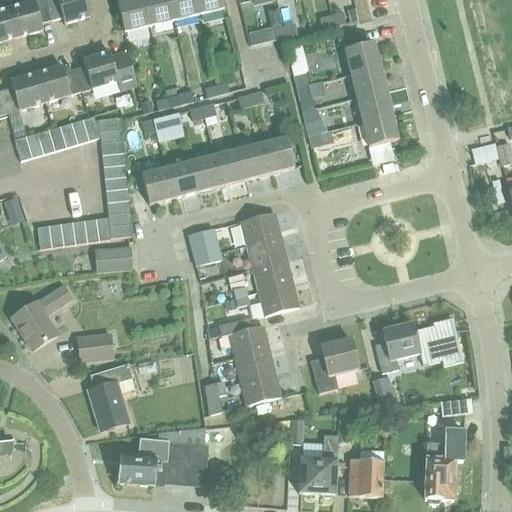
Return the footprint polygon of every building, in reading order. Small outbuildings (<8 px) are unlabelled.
[(46,0),(46,1),(53,24),(63,21),(64,27),(65,27),(92,19),(86,0),(46,0)] [(150,30),(143,0),(117,6),(125,36),(150,30)] [(168,0),(144,0),(143,0),(150,30),(174,24),(168,0)] [(194,0),(168,0),(174,24),(199,18),(194,0)] [(194,0),(199,18),(224,12),(221,0),(194,0)] [(505,0),(468,0),(474,48),(511,43),(505,0)] [(53,24),(46,1),(10,11),(18,40),(44,33),(42,27),(53,24)] [(0,45),(18,40),(10,11),(0,13),(0,45)] [(279,12),(267,15),(272,33),(283,30),(279,12)] [(355,12),(348,14),(351,25),(358,24),(355,12)] [(331,19),(333,29),(344,27),(342,17),(331,19)] [(333,29),(331,19),(320,22),(322,32),(333,29)] [(294,28),(283,30),(285,40),(297,38),(294,28)] [(285,40),(283,30),(272,33),(274,43),(285,40)] [(360,32),(337,38),(340,50),(363,44),(360,32)] [(263,45),(260,33),(249,35),(251,47),(263,45)] [(351,78),(380,71),(374,46),(344,53),(351,78)] [(511,50),(482,54),(489,106),(511,103),(511,50)] [(75,73),(82,95),(118,85),(121,94),(138,89),(128,56),(112,61),(111,55),(84,63),(86,69),(75,73)] [(304,57),(289,61),(294,80),(304,77),(307,72),(304,57)] [(63,69),(37,77),(45,106),(82,95),(75,73),(65,76),(63,69)] [(380,71),(351,78),(357,102),(387,95),(380,71)] [(232,75),(214,79),(216,90),(227,87),(235,85),(232,75)] [(13,91),(2,94),(9,117),(15,140),(26,137),(19,114),(40,108),(45,106),(37,77),(31,79),(11,84),(13,91)] [(304,77),(294,80),(296,92),(306,89),(304,77)] [(216,90),(219,99),(230,97),(227,87),(216,90)] [(309,101),(306,89),(296,92),(299,103),(302,116),(312,114),(309,101)] [(219,99),(216,90),(205,93),(208,102),(219,99)] [(2,94),(0,94),(0,119),(9,117),(2,94)] [(178,100),(167,103),(170,112),(181,109),(194,106),(191,95),(178,99),(178,100)] [(393,119),(387,95),(357,102),(363,127),(393,119)] [(130,96),(122,98),(126,110),(133,108),(130,96)] [(250,99),(252,109),(264,106),(261,96),(250,99)] [(252,109),(250,99),(238,102),(241,112),(252,109)] [(169,112),(167,103),(156,106),(158,115),(169,112)] [(141,108),(144,118),(153,116),(151,105),(141,108)] [(213,108),(202,111),(205,121),(216,119),(213,108)] [(205,121),(202,111),(191,114),(193,124),(205,121)] [(154,123),(157,134),(160,145),(184,139),(179,117),(154,123)] [(393,119),(363,127),(369,151),(399,144),(393,119)] [(89,145),(100,141),(95,124),(94,120),(83,124),(89,145)] [(101,147),(102,159),(124,157),(121,121),(95,124),(100,141),(101,141),(102,147),(101,147)] [(157,134),(154,123),(142,126),(145,137),(157,134)] [(78,148),(89,145),(83,124),(71,127),(78,148)] [(308,141),(318,138),(316,126),(305,129),(308,141)] [(66,151),(78,148),(71,127),(60,130),(66,151)] [(55,155),(66,151),(60,130),(49,134),(55,155)] [(43,158),(55,155),(49,134),(37,137),(43,158)] [(318,138),(308,141),(310,151),(333,146),(330,135),(318,138)] [(32,162),(43,158),(37,137),(26,141),(32,162)] [(21,165),(32,162),(26,141),(14,144),(21,165)] [(287,142),(262,148),(269,178),(294,171),(287,142)] [(269,178),(262,148),(238,154),(246,184),(269,178)] [(511,160),(509,148),(497,151),(501,169),(511,166),(511,160)] [(246,184),(238,154),(214,160),(222,190),(246,184)] [(102,159),(103,171),(125,169),(124,157),(102,159)] [(222,190),(214,160),(190,167),(198,196),(222,190)] [(198,196),(190,167),(166,173),(174,202),(198,196)] [(103,171),(105,183),(127,180),(125,169),(103,171)] [(174,202),(166,173),(142,179),(149,208),(174,202)] [(105,183),(106,195),(128,192),(127,180),(105,183)] [(106,195),(107,206),(129,204),(128,192),(106,195)] [(12,227),(23,224),(16,202),(5,205),(12,227)] [(108,221),(111,242),(133,240),(129,204),(107,206),(108,219),(109,219),(109,221),(108,221)] [(247,249),(281,240),(275,216),(241,225),(247,249)] [(96,223),(99,245),(111,243),(111,242),(108,221),(96,223)] [(84,225),(87,246),(99,245),(96,223),(84,225)] [(73,226),(76,248),(87,246),(84,225),(73,226)] [(61,228),(64,250),(76,248),(73,226),(61,228)] [(49,229),(52,251),(64,250),(61,228),(49,229)] [(40,253),(52,251),(49,229),(37,231),(40,253)] [(197,270),(222,263),(214,232),(189,238),(197,270)] [(281,240),(247,249),(253,272),(287,263),(281,240)] [(96,253),(98,276),(132,273),(130,250),(96,253)] [(293,286),(287,263),(253,272),(259,295),(293,286)] [(293,286),(259,295),(265,320),(300,311),(293,286)] [(73,302),(64,288),(12,321),(32,354),(58,338),(46,319),(73,302)] [(236,302),(247,299),(245,291),(234,293),(236,302)] [(247,299),(236,302),(238,310),(249,307),(247,299)] [(208,325),(221,322),(218,309),(204,312),(208,325)] [(413,335),(411,327),(381,335),(384,346),(374,349),(381,378),(399,374),(396,363),(419,357),(422,369),(442,364),(443,370),(463,364),(452,321),(432,326),(433,329),(413,335)] [(235,361),(270,352),(264,327),(251,330),(249,322),(219,329),(222,340),(230,338),(235,361)] [(77,339),(80,366),(114,363),(112,336),(77,339)] [(359,372),(351,342),(321,349),(324,361),(311,365),(319,397),(338,392),(334,378),(359,372)] [(270,352),(235,361),(241,384),(276,376),(270,352)] [(136,391),(133,381),(129,367),(90,379),(94,392),(89,394),(101,435),(129,426),(120,396),(136,391)] [(276,376),(241,384),(247,409),(282,400),(276,376)] [(388,381),(373,385),(379,409),(394,406),(388,381)] [(222,415),(219,399),(227,397),(224,385),(206,390),(210,418),(222,415)] [(472,417),(471,404),(442,407),(443,420),(472,417)] [(358,418),(340,420),(341,431),(359,430),(358,418)] [(302,449),(304,426),(292,425),(291,448),(302,449)] [(205,431),(161,436),(160,446),(143,444),(141,462),(123,461),(121,488),(166,491),(166,484),(206,487),(209,449),(205,449),(205,431)] [(352,433),(340,434),(341,446),(353,445),(352,433)] [(428,449),(426,504),(455,505),(456,465),(465,465),(466,436),(447,436),(447,450),(428,449)] [(0,465),(12,465),(10,439),(0,440),(0,465)] [(302,463),(300,496),(321,498),(323,501),(330,501),(333,498),(335,498),(338,442),(325,441),(324,459),(331,459),(331,464),(302,463)] [(361,456),(361,464),(353,464),(351,499),(382,501),(385,454),(364,453),(361,456)]
